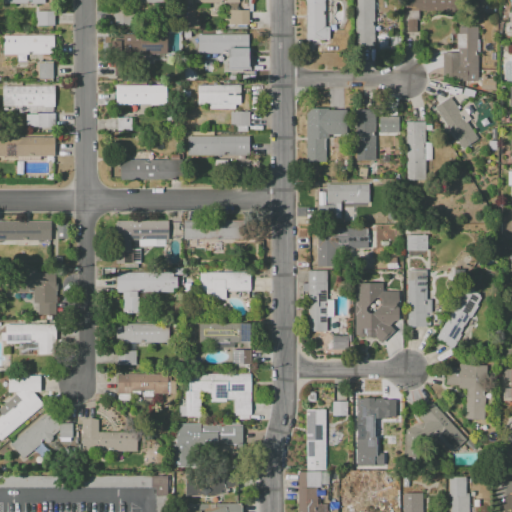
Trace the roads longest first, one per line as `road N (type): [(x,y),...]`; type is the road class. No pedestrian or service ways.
road 1 (tertiary): [(272,511),(284,405),(282,0)]
road 2 (residential): [(83,0),(87,201),(79,385)]
road 3 (residential): [(0,201),(284,200)]
road 4 (residential): [(284,371),(410,371)]
road 5 (residential): [(282,78),(403,77)]
